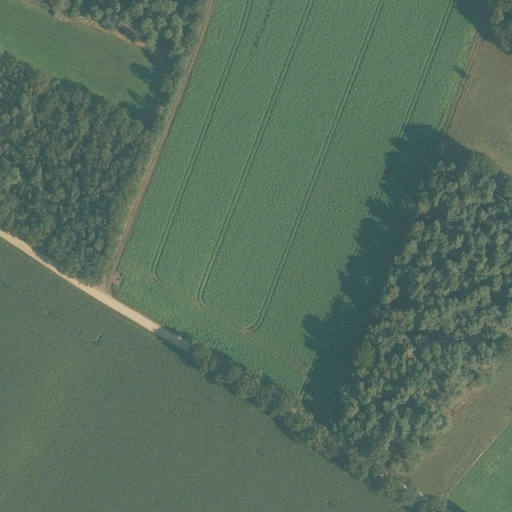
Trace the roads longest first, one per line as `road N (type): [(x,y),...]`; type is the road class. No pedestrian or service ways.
road 1 (track): [(328,432),(495,0)]
road 2 (track): [(204,0),(96,295)]
road 3 (track): [(328,432),(96,295)]
road 4 (track): [(446,511),(328,432)]
